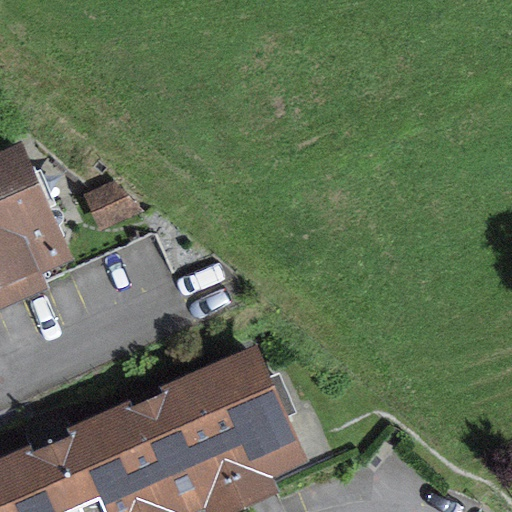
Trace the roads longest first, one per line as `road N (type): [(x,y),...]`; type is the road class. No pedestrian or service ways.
road 1 (residential): [(0,374),(177,289)]
road 2 (residential): [(447,511),(434,504),(328,511)]
